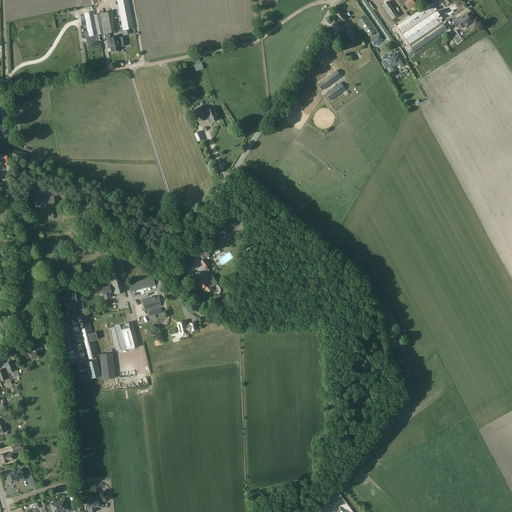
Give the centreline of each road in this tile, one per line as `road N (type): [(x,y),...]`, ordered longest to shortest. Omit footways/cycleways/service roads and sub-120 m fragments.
road 1 (unclassified): [(0,352),(68,276),(176,237),(244,155),(339,0)]
road 2 (track): [(128,68),(247,44),(314,3),(334,4)]
road 3 (track): [(128,68),(169,198),(187,225)]
road 4 (unknown): [(9,342),(8,191)]
road 5 (track): [(0,91),(128,68)]
road 6 (residential): [(111,511),(106,488),(96,484),(3,503)]
road 7 (unknown): [(119,260),(128,245),(119,221),(76,193),(43,192)]
